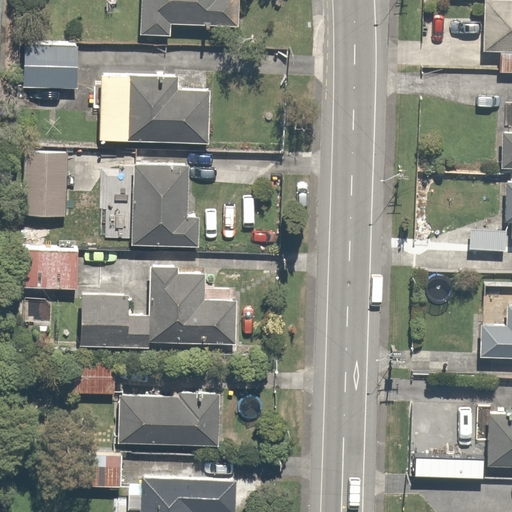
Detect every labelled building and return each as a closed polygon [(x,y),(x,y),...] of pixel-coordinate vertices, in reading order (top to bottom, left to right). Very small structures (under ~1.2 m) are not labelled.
[(142,0),(141,31),(171,32),(171,21),(237,24),(237,0),(142,0)] [(511,50),(511,0),(482,0),(481,48),(511,50)] [(75,34),(17,33),(16,81),(74,83),(75,34)] [(132,73),(130,135),(208,138),(209,88),(178,87),(178,75),(132,73)] [(502,162),(511,162),(511,128),(502,128),(502,162)] [(64,141),(17,139),(15,205),(62,207),(64,141)] [(191,163),(134,161),(131,243),(200,245),(202,214),(189,213),(191,163)] [(461,243),(501,245),(502,230),(502,222),(462,220),(461,243)] [(75,239),(1,236),(0,253),(0,276),(74,280),(75,239)] [(179,264),(153,263),(151,340),(239,343),(240,295),(205,294),(205,273),(179,272),(179,264)] [(143,337),(143,303),(127,303),(127,283),(73,282),(73,336),(143,337)] [(477,320),(480,351),(511,353),(511,298),(505,298),(505,321),(477,320)] [(62,355),(62,385),(108,385),(108,355),(62,355)] [(222,444),(225,389),(182,387),(181,395),(120,392),(118,439),(222,444)] [(511,464),(511,411),(489,409),(487,463),(511,464)] [(51,479),(116,480),(117,441),(52,440),(51,479)] [(237,510),(237,477),(140,476),(139,511),(197,511),(197,510),(237,510)]
